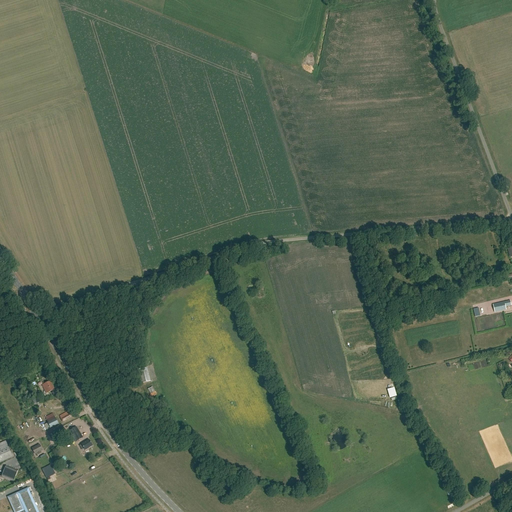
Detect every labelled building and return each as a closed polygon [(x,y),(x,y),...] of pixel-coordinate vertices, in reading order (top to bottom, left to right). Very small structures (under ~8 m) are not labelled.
[(511,305),(510,301),(492,305),(494,312),(506,310),(505,307),(511,305)] [(150,381),(147,368),(142,370),(142,372),(138,373),(141,384),(150,381)] [(54,389),(50,381),(42,385),(46,393),(54,389)] [(71,418),(68,412),(59,416),(62,422),(71,418)] [(58,424),(54,413),(45,417),(48,423),(42,425),(45,430),(58,424)] [(83,438),(76,426),(69,431),(76,442),(83,438)] [(64,432),(61,427),(55,431),(58,436),(64,432)] [(92,446),(89,440),(81,444),(81,445),(79,446),(82,450),(84,449),(85,450),(92,446)] [(0,462),(13,457),(6,441),(0,443),(0,462)] [(42,451),(38,444),(30,448),(34,455),(36,453),(37,455),(40,453),(40,452),(42,451)] [(18,470),(6,465),(1,476),(0,475),(0,476),(1,477),(13,482),(18,470)] [(53,473),(49,465),(41,469),(45,477),(53,473)] [(38,511),(28,488),(7,497),(13,511),(38,511)]
